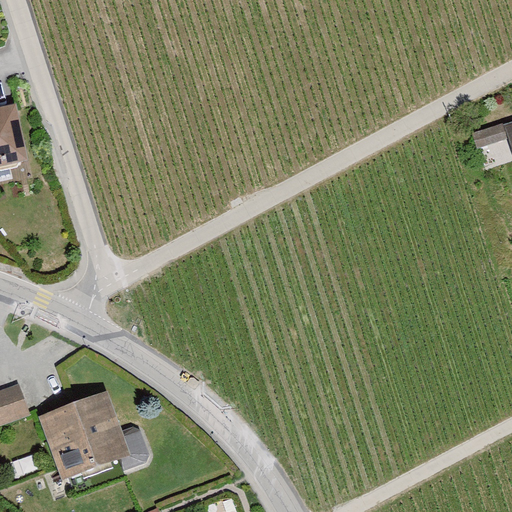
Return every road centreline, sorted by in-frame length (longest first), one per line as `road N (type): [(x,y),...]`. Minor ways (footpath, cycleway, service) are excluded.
road 1 (residential): [(97,290),(511,67)]
road 2 (tertiary): [(86,322),(185,390),(248,451),(288,511)]
road 3 (residential): [(30,42),(97,254),(97,290)]
road 4 (track): [(349,511),(511,425)]
